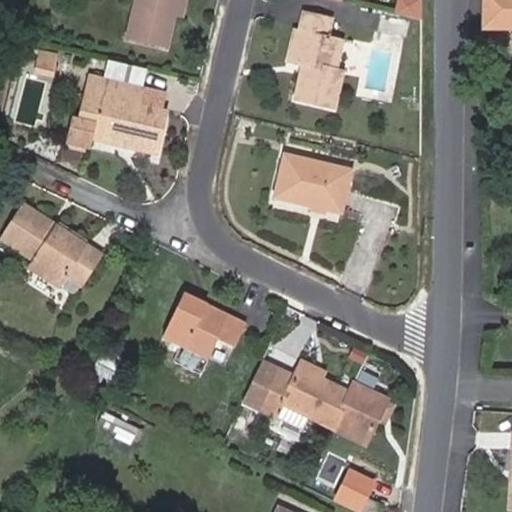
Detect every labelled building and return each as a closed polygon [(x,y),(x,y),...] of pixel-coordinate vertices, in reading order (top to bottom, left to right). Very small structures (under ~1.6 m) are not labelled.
[(122,0),(113,32),(150,43),(161,0),(122,0)] [(511,0),(483,0),(483,31),(511,30),(511,0)] [(289,13),(285,29),(291,31),(284,63),(289,64),(281,96),(319,105),(327,71),(320,70),(326,40),(312,37),(316,20),(289,13)] [(291,31),(285,29),(280,27),(273,60),(284,63),(291,31)] [(38,75),(44,49),(22,45),(16,71),(38,75)] [(101,61),(99,77),(136,82),(138,67),(101,61)] [(147,108),(143,108),(123,104),(126,88),(75,76),(71,93),(79,95),(75,115),(57,112),(49,140),(74,144),(77,134),(89,137),(90,131),(108,135),(107,141),(139,148),(147,108)] [(123,104),(143,108),(146,92),(126,88),(123,104)] [(89,137),(107,141),(108,135),(90,131),(89,137)] [(332,172),(268,153),(259,194),(321,210),(332,172)] [(25,272),(60,293),(65,284),(82,295),(105,258),(24,208),(0,247),(30,264),(25,272)] [(204,321),(210,310),(185,298),(162,344),(209,366),(219,346),(235,354),(248,328),(228,318),(222,330),(204,321)] [(228,318),(210,310),(204,321),(222,330),(228,318)] [(313,420),(310,426),(368,453),(390,405),(352,388),(349,394),(326,384),(329,377),(302,364),(295,380),(279,372),(258,416),(278,426),(286,408),(313,420)] [(349,394),(352,388),(329,377),(326,384),(349,394)] [(305,438),(310,426),(313,420),(286,408),(278,426),(305,438)] [(99,430),(135,447),(141,435),(105,417),(99,430)] [(373,483),(350,470),(334,499),(358,511),(373,483)]
